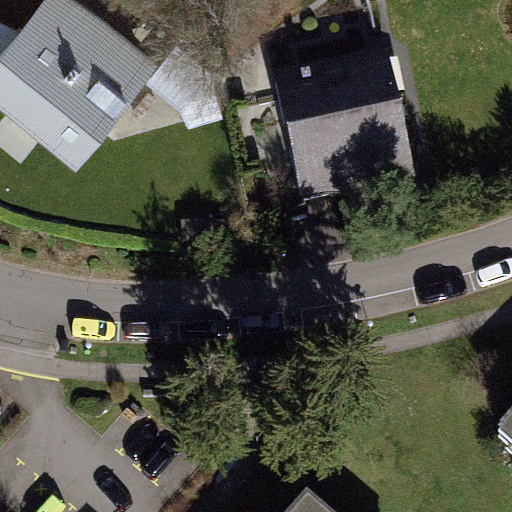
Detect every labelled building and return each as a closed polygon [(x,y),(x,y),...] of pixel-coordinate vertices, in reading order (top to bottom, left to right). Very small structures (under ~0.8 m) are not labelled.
[(0,10),(0,93),(14,106),(3,124),(31,144),(44,129),(87,160),(111,129),(119,136),(228,107),(215,62),(182,34),(166,54),(97,0),(36,0),(22,17),(0,10)] [(395,49),(282,72),(308,196),(421,173),(395,49)] [(230,216),(186,217),(187,237),(231,236),(230,216)] [(511,421),(500,436),(511,446),(511,421)] [(329,511),(313,498),(300,511),(329,511)]
